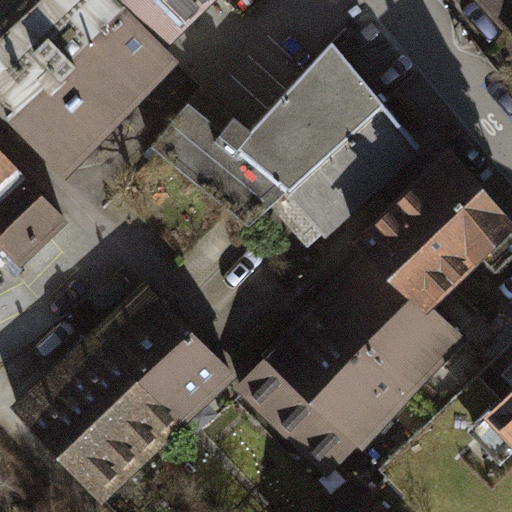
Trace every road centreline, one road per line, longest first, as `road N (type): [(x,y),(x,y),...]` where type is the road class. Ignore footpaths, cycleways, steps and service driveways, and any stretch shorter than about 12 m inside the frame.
road 1 (residential): [(408,0),(511,133)]
road 2 (track): [(92,511),(0,399)]
